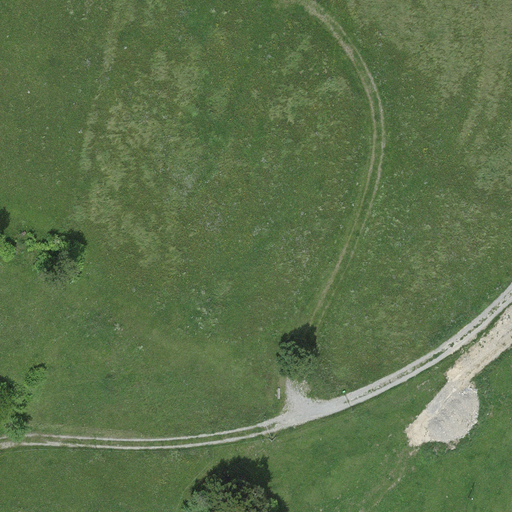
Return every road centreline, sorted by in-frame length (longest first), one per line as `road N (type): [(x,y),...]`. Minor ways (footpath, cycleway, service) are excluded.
road 1 (track): [(308,0),(357,53),(380,114),(370,204),(297,365),(297,382),(322,411)]
road 2 (track): [(308,418),(182,442),(16,430),(0,436)]
road 3 (track): [(308,418),(414,371),(511,291)]
